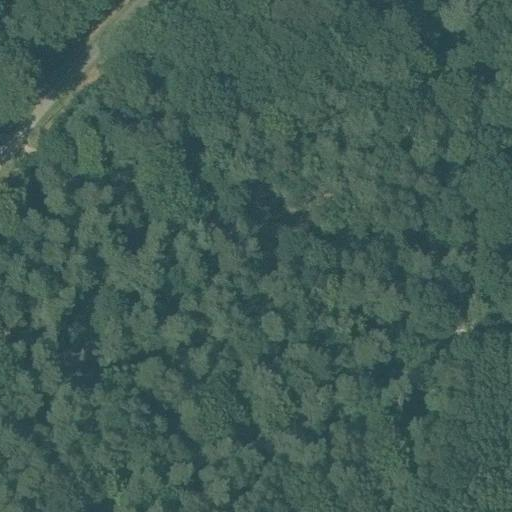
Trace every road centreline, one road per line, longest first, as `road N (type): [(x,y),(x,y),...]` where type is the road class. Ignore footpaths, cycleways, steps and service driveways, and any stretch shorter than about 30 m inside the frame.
road 1 (track): [(509,352),(0,143)]
road 2 (track): [(401,0),(419,33),(479,282),(509,352)]
road 3 (unclassified): [(146,0),(0,172)]
